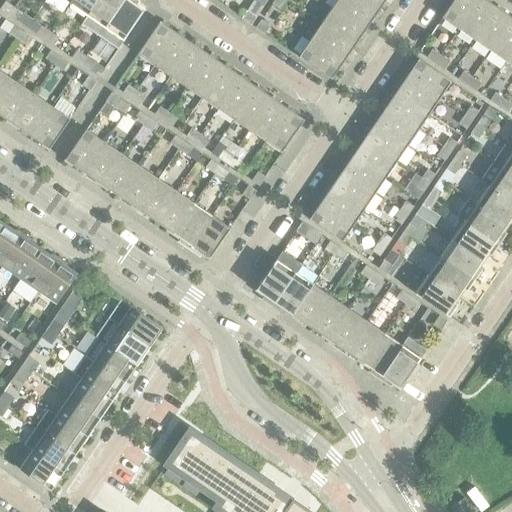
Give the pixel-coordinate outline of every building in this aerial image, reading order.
[(71,0),(69,4),(87,16),(98,0),(71,0)] [(98,0),(87,16),(105,28),(124,0),(98,0)] [(136,0),(124,0),(105,28),(124,41),(145,10),(137,5),(139,2),(136,0)] [(286,0),(285,0),(275,0),(272,4),(280,9),(286,0)] [(353,0),(337,0),(332,9),(365,31),(376,15),(353,0)] [(353,0),(376,15),(386,0),(353,0)] [(459,29),(478,0),(454,0),(442,18),(459,29)] [(486,0),(478,0),(459,29),(475,40),(497,7),(486,0)] [(9,15),(14,7),(6,1),(1,9),(9,15)] [(256,17),(263,7),(254,1),(248,11),(256,17)] [(23,13),(14,7),(9,15),(18,21),(23,13)] [(511,17),(497,7),(475,40),(490,51),(511,19),(511,17)] [(365,31),(332,9),(321,24),(354,47),(365,31)] [(251,24),(256,17),(248,11),(243,18),(251,24)] [(511,19),(490,51),(506,62),(511,53),(511,19)] [(270,26),(261,20),(256,28),(265,34),(270,26)] [(10,34),(15,26),(7,21),(2,28),(10,34)] [(155,66),(177,33),(160,21),(138,54),(155,66)] [(321,24),(310,40),(344,63),(354,47),(321,24)] [(19,40),(24,32),(15,26),(10,34),(19,40)] [(45,39),(50,32),(42,26),(37,33),(45,39)] [(33,38),(24,32),(19,40),(28,46),(33,38)] [(59,38),(50,32),(45,39),(54,45),(59,38)] [(177,33),(155,66),(170,77),(193,43),(177,33)] [(344,63),(310,40),(299,57),(332,80),(344,63)] [(209,54),(193,43),(170,77),(186,87),(209,54)] [(81,64),(86,56),(78,50),(72,58),(81,64)] [(436,63),(441,56),(432,50),(427,57),(436,63)] [(55,64),(60,56),(51,51),(46,58),(55,64)] [(225,65),(209,54),(186,87),(202,98),(225,65)] [(60,56),(55,64),(63,70),(68,62),(60,56)] [(105,69),(86,56),(81,64),(100,76),(105,69)] [(450,62),(441,56),(436,63),(444,69),(450,62)] [(407,76),(440,98),(452,81),(419,59),(407,76)] [(241,76),(225,65),(202,98),(218,109),(241,76)] [(0,70),(0,105),(16,82),(0,70)] [(467,85),(472,77),(464,71),(459,79),(467,85)] [(96,81),(89,76),(83,85),(90,90),(96,81)] [(256,87),(241,76),(218,109),(234,120),(256,87)] [(407,76),(397,92),(430,114),(440,98),(407,76)] [(472,77),(467,85),(476,91),(481,83),(472,77)] [(16,82),(0,105),(0,115),(13,124),(34,94),(16,82)] [(132,99),(137,91),(129,85),(123,93),(132,99)] [(272,98),(256,87),(234,120),(250,131),(272,98)] [(137,91),(132,99),(141,105),(146,97),(137,91)] [(114,106),(120,97),(112,92),(106,101),(114,106)] [(430,114),(397,92),(386,108),(419,130),(430,114)] [(499,106),(504,99),(495,93),(490,100),(499,106)] [(52,106),(34,94),(13,124),(31,136),(52,106)] [(272,98),(250,131),(266,141),(288,108),(272,98)] [(511,106),(511,104),(504,99),(499,106),(508,112),(511,106)] [(71,119),(52,106),(31,136),(50,149),(71,119)] [(465,115),(473,120),(478,111),(471,106),(465,115)] [(164,120),(169,113),(160,107),(155,114),(164,120)] [(288,108),(266,141),(282,153),(305,120),(288,108)] [(419,130),(386,108),(375,123),(408,146),(419,130)] [(143,125),(148,117),(140,111),(135,119),(143,125)] [(178,119),(169,113),(164,120),(172,126),(178,119)] [(473,120),(465,115),(459,123),(467,129),(473,120)] [(490,121),(483,116),(476,125),(484,130),(490,121)] [(148,117),(143,125),(152,131),(157,123),(148,117)] [(408,146),(375,123),(364,139),(397,162),(408,146)] [(478,138),(484,130),(476,125),(471,133),(478,138)] [(195,142),(201,134),(192,128),(187,136),(195,142)] [(84,173),(105,142),(87,130),(66,160),(84,173)] [(209,140),(201,134),(195,142),(204,148),(209,140)] [(179,149),(184,142),(175,136),(170,143),(179,149)] [(443,146),(451,152),(457,143),(449,138),(443,146)] [(397,162),(364,139),(353,155),(386,178),(397,162)] [(123,154),(105,142),(84,173),(102,185),(123,154)] [(193,147),(184,142),(179,149),(188,155),(193,147)] [(511,148),(505,144),(494,161),(502,167),(502,168),(511,175),(511,148)] [(451,152),(443,146),(437,155),(445,160),(451,152)] [(227,164),(232,156),(224,150),(218,158),(227,164)] [(466,157),(458,151),(452,160),(460,166),(466,157)] [(123,154),(102,185),(120,197),(141,167),(123,154)] [(386,178),(353,155),(342,171),(376,194),(386,178)] [(232,156),(227,164),(236,169),(241,162),(232,156)] [(215,173),(220,166),(211,160),(206,167),(215,173)] [(454,174),(460,166),(452,160),(446,169),(454,174)] [(502,167),(494,161),(481,180),(489,186),(511,201),(511,175),(502,168),(502,167)] [(223,179),(228,172),(220,166),(215,173),(223,179)] [(159,179),(141,167),(120,197),(138,209),(159,179)] [(428,169),(422,178),(429,183),(435,175),(428,169)] [(342,171),(332,187),(365,209),(376,194),(342,171)] [(260,186),(266,177),(258,172),(252,181),(260,186)] [(415,174),(405,190),(419,199),(423,192),(416,187),(422,178),(415,174)] [(429,183),(422,178),(416,187),(423,192),(429,183)] [(159,179),(138,209),(156,221),(177,191),(159,179)] [(256,191),(249,186),(243,194),(250,199),(256,191)] [(511,201),(489,186),(477,204),(508,224),(511,218),(511,201)] [(365,209),(332,187),(321,203),(354,225),(365,209)] [(441,193),(434,187),(428,196),(435,201),(441,193)] [(194,203),(177,191),(156,221),(174,234),(194,203)] [(430,210),(435,201),(428,196),(422,205),(430,210)] [(508,224),(477,204),(469,198),(457,216),(465,221),(499,245),(506,233),(503,231),(508,224)] [(400,210),(407,215),(413,207),(406,201),(400,210)] [(212,215),(194,203),(174,234),(180,238),(178,242),(189,249),(212,215)] [(354,225),(321,203),(309,220),(342,242),(354,225)] [(394,206),(388,215),(394,219),(400,210),(394,206)] [(407,215),(400,210),(394,219),(402,224),(407,215)] [(231,228),(212,215),(189,249),(200,257),(202,253),(210,259),(231,228)] [(499,245),(465,221),(453,239),(483,260),(488,253),(491,256),(499,245)] [(304,236),(310,227),(303,222),(297,231),(304,236)] [(417,228),(410,223),(403,232),(411,237),(417,228)] [(14,231),(5,225),(0,231),(0,264),(3,266),(25,234),(18,229),(15,229),(14,231)] [(321,235),(310,227),(304,236),(315,244),(316,242),(321,235)] [(405,245),(411,237),(403,232),(398,240),(405,245)] [(384,233),(378,242),(386,247),(392,238),(384,233)] [(25,234),(3,266),(21,278),(41,249),(32,243),(33,241),(32,239),(25,234)] [(483,260),(453,239),(441,257),(474,280),(482,269),(479,267),(483,260)] [(334,255),(339,247),(330,241),(325,249),(334,255)] [(386,247),(378,242),(372,251),(380,256),(386,247)] [(348,253),(339,247),(334,255),(343,261),(348,253)] [(50,255),(41,249),(21,278),(38,291),(61,258),(54,253),(51,254),(50,255)] [(283,251),(256,290),(264,295),(262,299),(273,306),(296,272),(301,264),(283,251)] [(392,265),(398,256),(391,251),(385,259),(392,265)] [(474,280),(441,257),(428,275),(459,296),(464,289),(467,291),(474,280)] [(68,263),(61,258),(38,291),(57,303),(77,274),(67,267),(68,266),(68,263)] [(392,265),(385,259),(379,268),(386,273),(392,265)] [(370,279),(375,272),(366,266),(361,273),(370,279)] [(296,272),(273,306),(284,314),(286,310),(293,315),(314,285),(296,272)] [(375,272),(370,279),(378,285),(383,278),(375,272)] [(459,296),(428,275),(416,294),(449,317),(458,305),(454,303),(459,296)] [(72,293),(82,300),(88,291),(78,284),(72,293)] [(331,297),(314,285),(293,315),(311,327),(331,297)] [(405,304),(410,296),(402,290),(397,298),(405,304)] [(82,300),(72,293),(66,302),(76,309),(82,300)] [(419,302),(410,296),(405,304),(414,309),(419,302)] [(349,309),(331,297),(311,327),(328,339),(349,309)] [(110,319),(118,325),(150,347),(163,328),(123,300),(110,319)] [(8,301),(0,312),(0,315),(7,320),(16,307),(8,301)] [(428,308),(422,318),(425,320),(432,310),(428,308)] [(349,309),(328,339),(346,352),(367,321),(349,309)] [(447,321),(439,316),(433,324),(441,330),(447,321)] [(96,336),(106,343),(138,364),(150,347),(118,325),(110,319),(108,318),(96,336)] [(49,327),(59,334),(67,340),(72,333),(64,327),(64,326),(54,319),(49,327)] [(367,321),(346,352),(364,364),(385,333),(367,321)] [(52,344),(58,336),(47,329),(42,337),(52,344)] [(21,333),(16,339),(27,347),(32,340),(21,333)] [(403,345),(385,333),(364,364),(371,368),(369,372),(380,379),(403,345)] [(408,337),(403,345),(380,379),(391,387),(393,383),(401,389),(421,358),(427,350),(408,337)] [(138,364),(106,343),(94,361),(125,382),(138,364)] [(23,353),(12,345),(8,351),(19,359),(23,353)] [(39,362),(29,355),(23,365),(33,372),(39,362)] [(125,382),(94,361),(86,355),(73,373),(82,379),(113,400),(125,382)] [(27,380),(33,372),(23,365),(17,373),(27,380)] [(113,400),(82,379),(69,396),(101,418),(113,400)] [(15,398),(5,391),(0,397),(0,401),(8,408),(15,398)] [(69,396),(57,414),(89,436),(101,418),(69,396)] [(8,408),(0,402),(0,413),(3,416),(8,408)] [(49,409),(37,426),(77,454),(89,436),(57,414),(49,409)] [(77,454),(37,426),(25,444),(33,450),(65,472),(77,454)] [(189,430),(166,465),(219,501),(215,508),(220,511),(311,511),(292,499),(290,501),(280,494),(281,492),(189,430)] [(65,472),(33,450),(20,469),(52,491),(65,472)] [(464,497),(461,500),(451,507),(455,511),(471,511),(474,510),(464,497)]
